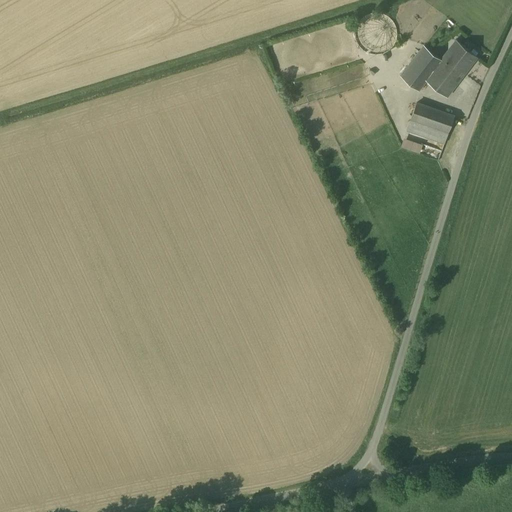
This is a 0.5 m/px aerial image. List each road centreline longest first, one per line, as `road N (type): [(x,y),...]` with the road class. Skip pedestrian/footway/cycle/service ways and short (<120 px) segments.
road 1 (residential): [(362,481),(475,118),(511,32)]
road 2 (unclassified): [(362,481),(197,511)]
road 3 (unclassified): [(511,459),(362,481)]
